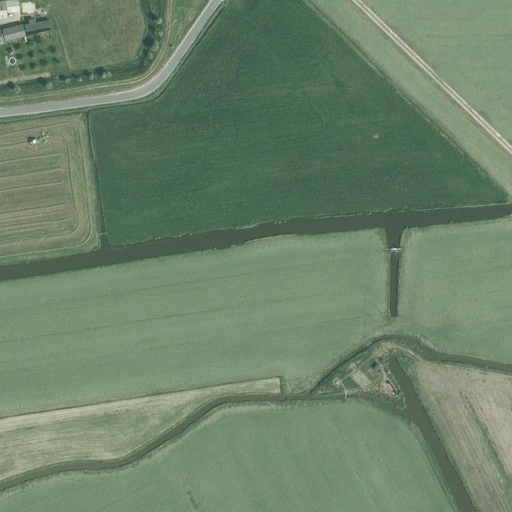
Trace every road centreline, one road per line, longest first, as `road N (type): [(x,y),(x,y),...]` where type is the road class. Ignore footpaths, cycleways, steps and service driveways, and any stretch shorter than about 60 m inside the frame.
road 1 (unclassified): [(0,113),(150,87),(216,0)]
road 2 (track): [(511,152),(354,0)]
